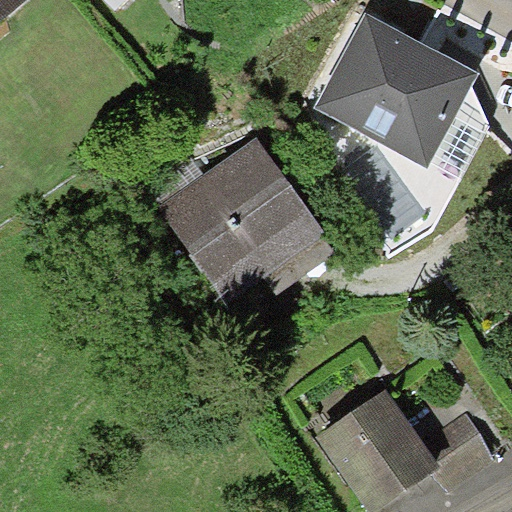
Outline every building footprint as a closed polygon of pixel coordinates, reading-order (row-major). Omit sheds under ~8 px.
[(0,0),(0,26),(31,0),(0,0)] [(104,0),(114,11),(125,0),(104,0)] [(448,7),(423,42),(461,70),(486,35),(448,7)] [(368,19),(316,112),(426,174),(478,81),(444,62),(368,19)] [(483,101),(452,151),(474,165),(505,115),(483,101)] [(257,142),(154,213),(221,310),(324,239),(287,171),(257,142)] [(420,443),(385,394),(316,442),(364,511),(386,511),(436,478),(447,495),(496,464),(465,415),(420,443)]
